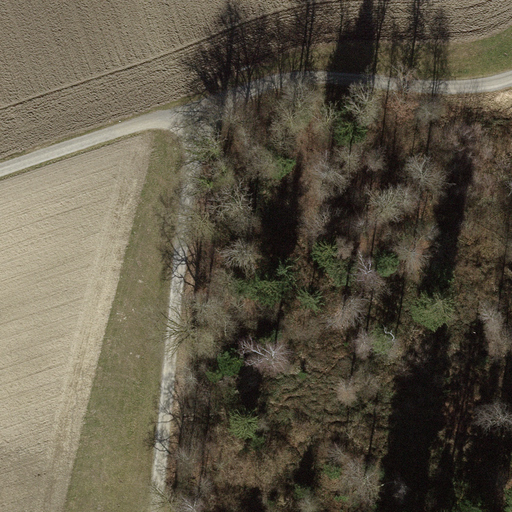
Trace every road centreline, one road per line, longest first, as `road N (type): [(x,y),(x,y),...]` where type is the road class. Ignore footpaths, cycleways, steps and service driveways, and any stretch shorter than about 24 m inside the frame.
road 1 (track): [(0,171),(279,80),(449,86),(511,76)]
road 2 (track): [(203,104),(159,511)]
